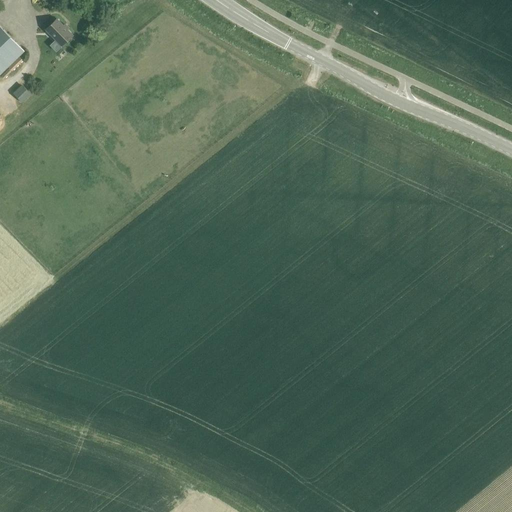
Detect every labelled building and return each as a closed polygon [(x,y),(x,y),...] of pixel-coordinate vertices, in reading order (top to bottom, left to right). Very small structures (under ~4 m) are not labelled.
[(46,30),(61,46),(72,35),(57,19),(46,30)] [(0,73),(24,51),(0,26),(0,73)] [(20,57),(9,67),(12,71),(23,60),(20,57)] [(8,69),(1,76),(4,79),(11,72),(8,69)] [(13,93),(20,101),(29,92),(22,85),(13,93)]
